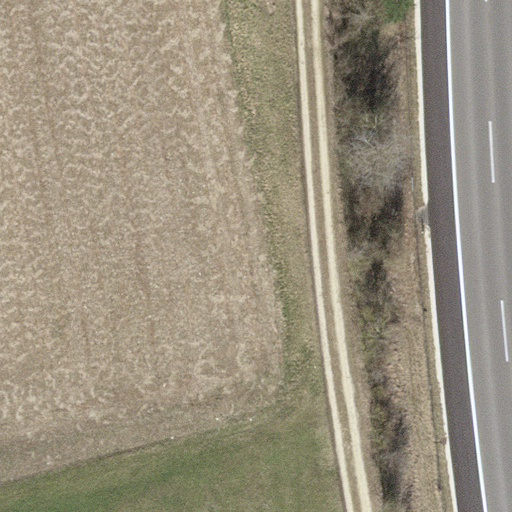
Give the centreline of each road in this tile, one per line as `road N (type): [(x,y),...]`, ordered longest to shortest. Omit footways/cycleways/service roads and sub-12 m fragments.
road 1 (track): [(377,511),(344,305),(318,0)]
road 2 (trunk): [(488,0),(511,387)]
